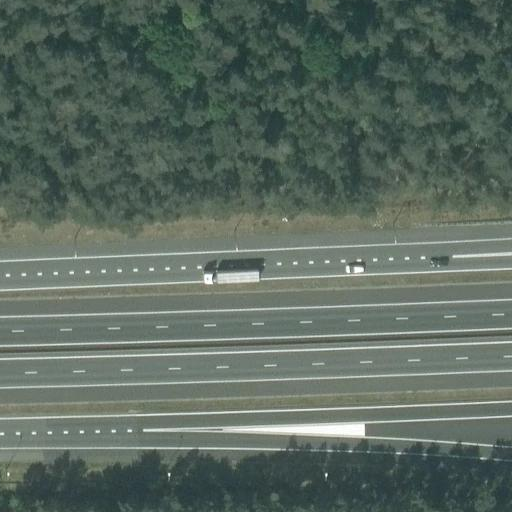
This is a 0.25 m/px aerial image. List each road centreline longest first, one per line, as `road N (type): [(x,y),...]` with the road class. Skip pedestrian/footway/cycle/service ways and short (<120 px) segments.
road 1 (motorway): [(0,375),(511,357)]
road 2 (motorway): [(511,313),(0,331)]
road 3 (motorway): [(33,435),(511,410)]
road 4 (motorway): [(33,435),(511,455)]
road 5 (motorway): [(418,264),(0,278)]
